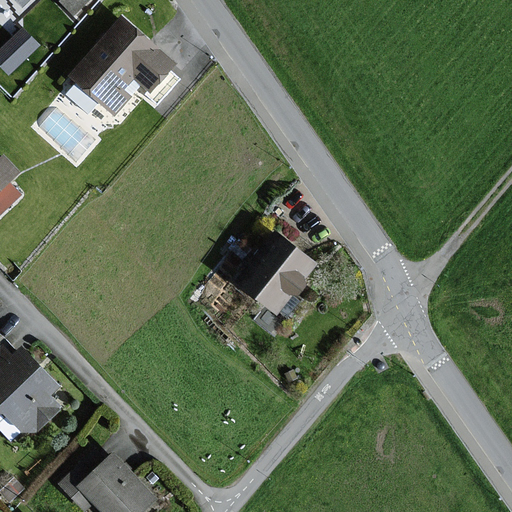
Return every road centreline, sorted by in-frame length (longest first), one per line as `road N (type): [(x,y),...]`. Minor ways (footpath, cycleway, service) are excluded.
road 1 (unclassified): [(404,299),(378,247),(204,0)]
road 2 (residential): [(404,299),(386,333),(224,511)]
road 3 (unclassified): [(511,470),(438,365),(404,299)]
road 4 (track): [(404,299),(511,175)]
